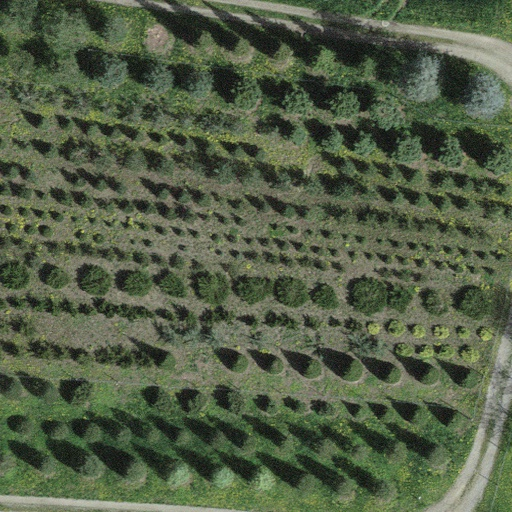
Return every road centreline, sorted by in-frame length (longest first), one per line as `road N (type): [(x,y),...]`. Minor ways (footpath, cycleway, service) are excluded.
road 1 (track): [(511,65),(436,38),(160,0)]
road 2 (track): [(449,511),(481,462),(511,352)]
